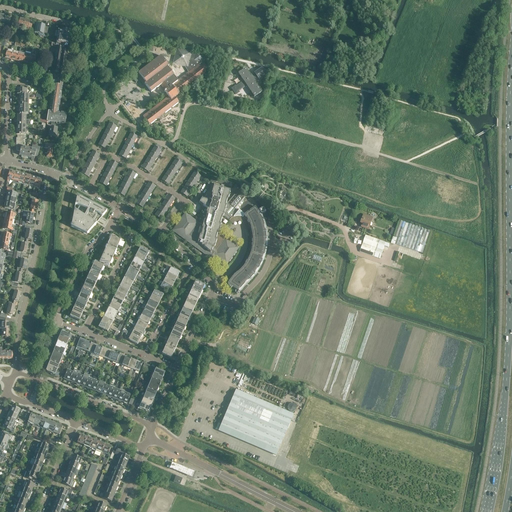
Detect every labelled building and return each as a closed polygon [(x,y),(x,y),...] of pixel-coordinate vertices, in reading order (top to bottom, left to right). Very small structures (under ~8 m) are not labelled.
[(10,19),(6,17),(6,16),(0,14),(0,21),(9,24),(9,22),(10,19)] [(18,26),(26,28),(25,31),(30,32),(32,25),(29,24),(30,21),(20,19),(18,26)] [(35,32),(34,32),(38,33),(40,37),(43,36),(46,37),(48,27),(45,27),(45,26),(36,24),(35,32)] [(56,31),(55,36),(57,37),(56,45),(68,47),(70,34),(69,34),(69,32),(67,30),(65,30),(63,31),(63,32),(58,31),(58,32),(56,31)] [(11,50),(7,49),(7,50),(5,58),(11,59),(13,50),(14,48),(12,47),(11,50)] [(57,47),(53,72),(49,71),(47,80),(54,81),(54,80),(57,81),(63,81),(67,53),(67,51),(62,51),(62,47),(57,47)] [(172,64),(185,67),(186,69),(188,73),(199,64),(201,63),(203,55),(196,53),(195,54),(192,53),(192,52),(176,48),(172,64)] [(19,52),(13,50),(11,59),(17,61),(19,52)] [(25,53),(19,52),(17,61),(23,62),(25,53)] [(31,55),(28,64),(34,65),(35,62),(38,63),(39,56),(36,55),(35,56),(31,55)] [(148,65),(138,73),(139,74),(145,83),(144,84),(151,92),(161,85),(163,87),(165,90),(177,81),(173,75),(167,67),(168,66),(160,56),(148,65)] [(177,81),(165,90),(164,91),(165,92),(166,91),(167,92),(168,93),(166,94),(168,97),(143,117),(149,124),(178,102),(175,97),(178,95),(177,94),(205,72),(206,68),(207,68),(204,64),(201,66),(199,64),(188,73),(177,81)] [(253,75),(250,76),(253,81),(258,78),(258,79),(265,74),(262,68),(254,73),(255,74),(253,75)] [(245,69),(238,74),(243,81),(246,86),(254,97),(261,92),(253,81),(250,76),(245,69)] [(53,84),(51,98),(60,99),(63,81),(57,81),(57,85),(53,84)] [(243,81),(235,87),(238,91),(246,86),(243,81)] [(17,94),(19,94),(29,94),(30,93),(31,92),(31,91),(31,89),(30,88),(29,88),(29,86),(20,86),(20,89),(15,89),(15,91),(17,91),(17,94)] [(73,96),(75,96),(76,91),(78,92),(80,91),(81,89),(75,87),(74,90),(73,96)] [(49,111),(56,112),(58,112),(60,99),(51,98),(49,111)] [(56,112),(56,113),(48,112),(47,121),(53,122),(52,125),(54,125),(55,122),(57,122),(56,124),(59,124),(59,123),(65,124),(66,114),(58,113),(58,112),(56,112)] [(114,132),(117,126),(110,122),(107,128),(114,132)] [(50,127),(49,136),(58,137),(58,132),(57,132),(57,128),(50,127)] [(111,137),(114,132),(107,128),(104,134),(111,137)] [(14,132),(16,132),(16,135),(17,135),(17,138),(23,140),(24,138),(24,135),(26,135),(26,130),(14,130),(14,132)] [(128,138),(129,139),(134,142),(138,135),(136,134),(135,135),(131,133),(128,138)] [(104,134),(101,139),(108,143),(111,137),(104,134)] [(125,144),(126,144),(132,147),(134,142),(129,139),(128,138),(126,142),(125,144)] [(101,139),(98,145),(105,149),(108,143),(101,139)] [(16,150),(20,151),(19,155),(22,156),(22,158),(24,158),(27,147),(22,146),(16,144),(16,150)] [(44,144),(43,145),(42,145),(42,148),(44,148),(48,149),(46,157),(51,158),(53,145),(44,144)] [(122,149),(123,150),(129,153),(132,147),(126,144),(125,144),(123,147),(122,149)] [(32,148),(29,157),(32,158),(32,160),(34,161),(35,155),(38,156),(40,148),(41,146),(38,145),(37,148),(36,147),(36,149),(32,148)] [(151,151),(152,152),(158,155),(161,150),(155,146),(153,149),(151,151)] [(119,155),(126,159),(129,153),(123,150),(122,149),(119,155)] [(93,151),(90,156),(97,160),(100,154),(93,151)] [(148,157),(149,157),(155,161),(158,155),(152,152),(151,151),(149,155),(148,157)] [(90,156),(87,162),(94,166),(97,160),(90,156)] [(145,162),(146,163),(151,166),(155,161),(149,157),(148,157),(145,162)] [(175,159),(172,164),(178,168),(182,163),(175,159)] [(118,164),(111,160),(108,166),(115,169),(118,164)] [(87,162),(84,168),(91,171),(94,166),(87,162)] [(141,167),(141,168),(148,172),(151,166),(146,163),(145,162),(141,167)] [(172,164),(168,169),(175,173),(178,168),(172,164)] [(115,169),(108,166),(105,171),(112,175),(115,169)] [(84,168),(81,173),(88,177),(91,171),(84,168)] [(166,172),(165,175),(166,175),(172,179),(175,173),(168,169),(166,172)] [(129,170),(126,176),(132,179),(133,179),(136,174),(129,170)] [(15,172),(12,171),(12,172),(10,171),(7,181),(10,181),(10,180),(13,181),(15,172)] [(112,175),(105,171),(102,177),(109,181),(112,175)] [(191,177),(192,177),(197,181),(201,176),(195,171),(192,175),(191,177)] [(163,178),(162,180),(168,184),(172,179),(166,175),(165,175),(163,178)] [(126,176),(123,181),(130,185),(132,182),(133,179),(132,179),(126,176)] [(102,177),(99,183),(106,186),(109,181),(102,177)] [(188,182),(194,186),(197,181),(192,177),(191,177),(189,180),(188,182)] [(40,179),(40,178),(37,178),(36,178),(34,187),(34,188),(37,189),(40,189),(42,179),(40,179)] [(123,181),(120,187),(127,190),(130,185),(123,181)] [(149,182),(146,187),(152,191),(154,188),(156,186),(149,182)] [(184,187),(185,187),(190,191),(194,186),(188,182),(185,185),(184,187)] [(193,218),(185,212),(171,230),(213,260),(215,257),(226,266),(239,248),(218,232),(223,215),(232,224),(234,222),(235,221),(237,221),(239,221),(240,221),(241,222),(243,223),(243,225),(245,230),(250,228),(249,225),(248,223),(246,218),(257,211),(249,199),(247,201),(238,193),(228,203),(227,202),(230,190),(223,189),(224,187),(221,186),(220,188),(211,185),(199,203),(207,209),(204,219),(202,225),(193,218)] [(120,187),(117,193),(124,196),(126,193),(127,190),(120,187)] [(146,187),(142,193),(149,197),(152,191),(146,187)] [(180,192),(187,197),(190,191),(185,187),(184,187),(180,192)] [(142,193),(139,198),(146,202),(149,197),(142,193)] [(169,194),(165,199),(171,204),(174,201),(175,198),(169,194)] [(71,223),(71,226),(87,234),(96,223),(98,222),(98,221),(100,218),(101,218),(102,217),(107,211),(93,204),(92,204),(92,203),(89,201),(89,202),(77,195),(76,196),(74,209),(74,210),(73,214),(73,216),(72,221),(71,223)] [(30,209),(30,212),(33,212),(33,210),(36,210),(38,201),(36,201),(36,198),(30,197),(30,200),(32,200),(30,209)] [(139,198),(136,203),(142,207),(144,204),(146,202),(139,198)] [(165,199),(162,205),(168,209),(171,204),(165,199)] [(162,205),(158,210),(164,214),(166,211),(168,209),(162,205)] [(266,213),(263,208),(246,218),(248,223),(249,225),(250,228),(251,231),(252,235),(252,237),(253,237),(253,239),(252,239),(252,242),(252,246),(253,247),(252,250),(251,250),(250,254),(249,257),(250,258),(248,262),(247,261),(245,264),(243,267),(243,268),(241,271),(240,270),(237,273),(233,276),(234,277),(231,280),(230,279),(227,284),(228,285),(227,285),(231,290),(232,288),(239,293),(240,291),(243,288),(247,284),(248,283),(251,280),(253,277),(256,274),(258,271),(260,268),(262,262),(265,255),(266,251),(267,245),(267,241),(267,236),(266,231),(266,230),(265,225),(264,223),(262,218),(261,215),(266,213)] [(158,210),(154,215),(161,219),(164,214),(158,210)] [(8,212),(6,212),(6,214),(4,214),(4,217),(5,218),(14,220),(15,217),(16,217),(16,214),(16,212),(14,212),(11,211),(10,213),(8,213),(8,212)] [(368,217),(364,215),(361,223),(363,224),(361,227),(369,230),(372,222),(370,221),(372,217),(368,216),(368,217)] [(392,243),(400,245),(423,253),(430,230),(400,220),(392,243)] [(25,239),(24,241),(28,242),(28,239),(31,240),(33,231),(30,230),(31,227),(25,226),(24,229),(26,230),(25,235),(23,235),(22,238),(24,239),(25,239)] [(366,235),(360,252),(380,259),(383,249),(387,250),(389,245),(385,243),(386,242),(366,235)] [(111,236),(110,240),(114,242),(113,244),(118,246),(120,241),(120,240),(119,240),(111,236)] [(110,240),(107,245),(116,249),(118,246),(113,244),(114,242),(110,240)] [(17,252),(15,251),(15,252),(14,252),(14,255),(22,256),(23,256),(23,253),(26,253),(28,244),(27,244),(28,242),(24,241),(23,241),(22,243),(21,243),(21,247),(19,247),(17,252)] [(0,250),(1,250),(6,251),(6,253),(12,254),(13,252),(13,251),(10,251),(10,252),(9,252),(9,249),(9,246),(0,244),(0,250)] [(107,245),(106,249),(110,251),(109,252),(114,254),(116,249),(107,245)] [(148,251),(140,247),(137,252),(146,257),(149,252),(149,251),(148,251)] [(114,254),(109,252),(110,251),(106,249),(103,254),(112,258),(114,254)] [(146,257),(137,252),(135,257),(143,262),(146,257)] [(101,258),(106,260),(105,261),(110,263),(112,258),(103,254),(101,258)] [(16,270),(19,271),(22,271),(22,269),(25,269),(27,260),(22,259),(22,258),(22,256),(14,255),(13,258),(19,259),(21,260),(20,264),(18,264),(16,270)] [(135,257),(132,262),(141,266),(143,262),(135,257)] [(101,258),(99,263),(104,266),(108,267),(110,263),(105,261),(106,260),(101,258)] [(94,262),(93,265),(97,267),(97,269),(101,271),(104,266),(99,263),(99,264),(94,262)] [(132,262),(129,267),(138,272),(140,269),(142,270),(142,269),(143,267),(141,266),(132,262)] [(93,265),(90,271),(100,275),(101,271),(97,269),(97,267),(93,265)] [(168,272),(175,277),(177,277),(179,272),(172,268),(170,267),(167,265),(165,270),(167,271),(166,272),(168,272)] [(129,267),(127,272),(137,278),(137,279),(139,280),(141,278),(138,276),(138,275),(137,275),(138,272),(129,267)] [(166,275),(165,277),(174,282),(177,277),(175,277),(168,272),(166,272),(167,271),(165,270),(164,269),(163,272),(166,273),(165,274),(166,275)] [(12,282),(14,282),(15,283),(15,282),(21,283),(22,274),(22,271),(19,271),(16,270),(16,273),(15,278),(13,277),(12,282)] [(89,275),(93,277),(93,278),(97,280),(100,275),(90,271),(89,275)] [(127,272),(124,277),(133,282),(134,279),(136,280),(137,279),(137,278),(127,272)] [(97,280),(93,278),(93,277),(89,275),(86,280),(95,284),(97,280)] [(124,277),(122,282),(130,287),(133,282),(124,277)] [(165,277),(163,282),(172,287),(174,282),(165,277)] [(160,288),(161,288),(169,292),(171,288),(172,287),(163,282),(161,282),(162,281),(159,279),(158,282),(159,282),(157,286),(160,288)] [(85,284),(89,286),(89,287),(93,289),(95,284),(86,280),(85,284)] [(195,281),(193,285),(198,287),(197,288),(202,290),(204,285),(205,285),(203,284),(203,285),(195,281)] [(122,282),(119,287),(128,292),(130,287),(122,282)] [(93,289),(89,287),(89,286),(85,284),(82,289),(91,293),(93,289)] [(193,285),(191,290),(200,295),(202,290),(197,288),(198,287),(193,285)] [(119,287),(117,292),(125,296),(127,297),(126,299),(129,300),(130,298),(127,296),(128,295),(127,294),(128,292),(119,287)] [(82,289),(80,293),(85,295),(84,296),(89,298),(91,293),(82,289)] [(150,294),(152,295),(161,300),(163,294),(156,290),(154,290),(153,293),(151,292),(151,293),(150,294)] [(191,290),(189,294),(194,296),(193,297),(198,299),(200,295),(191,290)] [(12,300),(12,302),(12,303),(15,303),(15,301),(18,302),(21,293),(15,291),(14,291),(12,300)] [(117,292),(114,297),(123,302),(125,296),(117,292)] [(80,293),(78,298),(87,302),(89,298),(84,296),(85,295),(80,293)] [(198,299),(193,297),(194,296),(189,294),(187,299),(196,303),(198,299)] [(152,295),(149,300),(158,304),(161,300),(152,295)] [(114,297),(111,302),(120,306),(123,302),(114,297)] [(76,302),(81,304),(80,305),(85,307),(87,302),(78,298),(76,302)] [(196,303),(187,299),(185,303),(190,305),(189,306),(194,308),(196,303)] [(149,300),(146,305),(156,309),(158,304),(149,300)] [(6,314),(7,314),(13,315),(15,306),(14,306),(15,303),(12,303),(12,302),(9,302),(8,304),(9,305),(6,314)] [(85,307),(80,305),(81,304),(76,302),(74,307),(83,311),(85,307)] [(111,302),(109,307),(117,311),(119,309),(120,310),(121,308),(122,307),(120,306),(111,302)] [(185,303),(183,308),(192,313),(194,308),(189,306),(190,305),(185,303)] [(146,305),(144,310),(153,314),(156,309),(146,305)] [(72,311),(77,313),(76,314),(81,316),(83,311),(74,307),(72,311)] [(109,307),(106,312),(115,317),(117,311),(109,307)] [(183,308),(181,312),(185,314),(185,315),(190,318),(192,313),(183,308)] [(141,315),(150,319),(153,314),(144,310),(141,315)] [(76,314),(77,313),(72,311),(70,316),(70,317),(71,317),(79,321),(81,316),(76,314)] [(104,317),(112,321),(115,317),(106,312),(104,317)] [(181,312),(179,317),(188,322),(190,318),(185,315),(185,314),(181,312)] [(148,324),(150,319),(141,315),(139,320),(148,324)] [(110,326),(112,321),(104,317),(101,322),(110,326)] [(179,317),(177,321),(181,323),(181,325),(185,327),(188,322),(179,317)] [(139,320),(136,325),(145,329),(148,324),(139,320)] [(135,327),(133,330),(142,334),(145,329),(136,325),(135,324),(135,323),(132,321),(131,324),(134,325),(134,326),(135,327)] [(177,321),(174,326),(184,331),(185,327),(181,325),(181,323),(177,321)] [(111,327),(110,326),(101,322),(98,327),(107,331),(108,329),(110,330),(111,328),(110,328),(111,327)] [(174,326),(173,330),(177,332),(176,334),(181,336),(184,331),(174,326)] [(130,334),(131,335),(140,339),(142,334),(133,330),(132,333),(131,332),(130,333),(130,334)] [(173,330),(170,336),(179,340),(181,336),(176,334),(177,332),(173,330)] [(61,331),(59,337),(64,339),(64,338),(69,340),(71,335),(61,331)] [(128,340),(129,340),(137,344),(139,340),(140,339),(131,335),(130,334),(130,333),(127,331),(126,334),(129,335),(128,336),(130,337),(128,339),(128,340)] [(170,336),(168,340),(173,342),(172,343),(177,345),(179,340),(170,336)] [(59,337),(57,342),(67,345),(69,340),(64,338),(64,339),(59,337)] [(86,341),(80,339),(76,347),(82,350),(86,341)] [(168,340),(166,345),(175,349),(177,345),(172,343),(173,342),(168,340)] [(91,343),(86,341),(82,350),(88,352),(91,343)] [(60,349),(60,348),(65,350),(67,345),(57,342),(55,347),(60,349)] [(91,343),(88,352),(91,353),(90,356),(92,357),(92,356),(93,354),(97,345),(91,343)] [(97,345),(93,354),(92,356),(98,359),(99,356),(102,348),(103,347),(99,345),(99,346),(97,345)] [(166,345),(164,349),(169,351),(168,352),(173,354),(175,349),(166,345)] [(102,348),(99,356),(107,360),(111,351),(102,348)] [(169,351),(164,349),(162,354),(161,354),(163,355),(171,358),(173,354),(168,352),(169,351)] [(56,359),(56,358),(61,360),(63,355),(53,351),(51,357),(56,359)] [(116,363),(119,354),(111,351),(107,360),(116,363)] [(125,357),(119,354),(116,363),(122,365),(125,357)] [(56,358),(56,359),(51,357),(49,361),(59,365),(61,360),(56,358)] [(125,357),(122,365),(121,368),(119,371),(122,372),(123,369),(122,368),(123,366),(127,368),(131,359),(125,357)] [(131,359),(127,368),(130,369),(127,377),(130,378),(130,376),(132,372),(133,370),(136,361),(131,359)] [(52,369),(52,368),(57,370),(59,365),(49,361),(47,367),(52,369)] [(136,361),(133,370),(138,372),(139,372),(142,365),(142,363),(136,361)] [(69,365),(67,370),(64,379),(66,380),(69,381),(73,372),(69,371),(71,366),(69,365)] [(52,368),(52,369),(47,367),(46,371),(45,371),(51,374),(51,375),(62,379),(65,372),(62,371),(60,371),(60,373),(57,372),(58,370),(57,370),(52,368)] [(74,368),(73,372),(69,381),(71,382),(74,383),(75,383),(78,374),(75,373),(77,368),(74,368)] [(77,384),(76,384),(79,385),(80,385),(83,376),(80,375),(82,369),(81,368),(80,370),(75,383),(77,384)] [(155,370),(153,373),(158,375),(158,377),(162,378),(163,376),(165,373),(157,369),(155,368),(155,369),(155,370)] [(80,385),(82,386),(84,387),(85,387),(89,378),(88,378),(86,377),(88,371),(86,370),(83,376),(80,385)] [(153,373),(151,379),(160,383),(162,379),(162,378),(158,377),(158,375),(153,373)] [(90,389),(92,390),(95,392),(95,391),(96,391),(99,382),(96,381),(97,379),(98,375),(96,374),(94,380),(90,389)] [(85,387),(87,388),(90,390),(90,389),(94,380),(89,378),(85,387)] [(151,379),(149,383),(154,385),(154,386),(158,388),(159,386),(160,383),(151,379)] [(96,391),(98,392),(97,392),(100,394),(100,393),(101,393),(104,384),(99,382),(96,391)] [(149,383),(147,389),(156,393),(158,389),(158,388),(154,386),(154,385),(149,383)] [(101,393),(103,394),(102,395),(105,396),(106,395),(109,386),(104,384),(101,393)] [(106,395),(108,396),(108,397),(111,398),(111,397),(115,388),(109,386),(106,395)] [(122,386),(120,390),(116,399),(118,400),(118,401),(121,402),(121,401),(122,401),(125,392),(122,391),(123,391),(122,389),(124,387),(122,386)] [(115,388),(111,397),(113,398),(113,399),(115,400),(116,399),(120,390),(115,388)] [(125,392),(122,401),(124,402),(123,403),(126,404),(126,403),(127,403),(130,395),(129,395),(129,394),(127,393),(129,389),(127,388),(125,392)] [(147,389),(145,393),(150,395),(150,396),(154,398),(155,395),(156,393),(147,389)] [(293,414),(236,390),(218,431),(276,455),(293,414)] [(145,393),(143,399),(152,402),(154,398),(150,396),(150,395),(145,393)] [(143,399),(141,403),(146,405),(145,406),(150,408),(152,402),(143,399)] [(297,407),(293,402),(287,407),(291,412),(297,407)] [(139,407),(139,408),(147,412),(148,412),(150,408),(145,406),(146,405),(141,403),(139,407)] [(12,407),(10,412),(19,415),(20,413),(21,413),(22,411),(12,407)] [(10,412),(8,417),(17,421),(18,419),(17,418),(19,415),(10,412)] [(31,414),(27,422),(27,425),(29,425),(29,423),(32,424),(36,416),(31,414)] [(36,416),(32,424),(38,426),(41,418),(36,416)] [(8,417),(5,422),(15,426),(16,423),(17,421),(8,417)] [(43,428),(46,420),(41,418),(38,426),(43,428)] [(51,422),(46,420),(43,428),(46,430),(44,436),(45,437),(48,431),(48,430),(51,422)] [(9,431),(13,432),(16,426),(15,426),(5,422),(3,427),(9,430),(9,431)] [(53,433),(56,424),(51,422),(48,430),(48,431),(53,433)] [(59,435),(63,427),(56,424),(53,433),(59,435)] [(0,434),(0,436),(8,440),(12,442),(14,437),(11,435),(11,436),(2,432),(1,434),(0,434)] [(81,434),(77,443),(84,445),(87,437),(81,434)] [(0,436),(0,442),(6,445),(9,446),(9,444),(7,443),(8,440),(0,436)] [(93,439),(87,437),(84,445),(90,448),(93,439)] [(93,439),(90,448),(96,450),(99,442),(93,439)] [(99,442),(96,450),(102,452),(105,444),(99,442)] [(50,446),(41,443),(39,448),(47,451),(50,446)] [(105,444),(102,452),(108,455),(111,447),(105,444)] [(39,448),(37,454),(45,457),(47,451),(39,448)] [(121,454),(119,459),(127,463),(129,457),(126,455),(127,453),(117,449),(116,452),(121,454)] [(45,457),(37,454),(35,459),(43,463),(45,457)] [(73,455),(71,461),(79,464),(81,459),(73,455)] [(43,463),(32,458),(30,464),(41,468),(43,463)] [(119,459),(117,465),(125,468),(127,463),(119,459)] [(77,470),(79,464),(71,461),(69,467),(77,470)] [(194,471),(171,462),(169,467),(191,477),(194,471)] [(41,468),(33,465),(30,470),(39,474),(41,468)] [(117,465),(114,471),(123,474),(125,468),(117,465)] [(75,475),(77,470),(69,467),(67,472),(75,475)] [(27,470),(24,477),(31,480),(32,478),(36,480),(39,474),(30,470),(30,471),(27,470)] [(114,471),(112,476),(120,479),(123,474),(114,471)] [(75,475),(67,472),(64,478),(73,481),(75,475)] [(112,476),(110,482),(118,485),(120,479),(112,476)] [(175,478),(173,482),(180,484),(181,482),(182,478),(176,476),(175,478)] [(73,481),(64,478),(62,484),(70,487),(73,481)] [(34,484),(26,481),(24,487),(32,490),(34,484)] [(110,482),(108,487),(116,491),(118,485),(110,482)] [(32,490),(24,487),(22,493),(30,496),(32,490)] [(108,487),(105,493),(114,496),(116,491),(108,487)] [(60,488),(58,494),(66,497),(69,499),(72,491),(69,490),(65,488),(64,490),(60,488)] [(30,496),(22,493),(19,491),(17,497),(19,498),(28,501),(30,496)] [(105,493),(103,499),(111,502),(114,496),(105,493)] [(64,503),(66,497),(58,494),(56,500),(64,503)] [(28,501),(19,498),(17,504),(25,507),(28,501)] [(67,504),(64,503),(56,500),(54,505),(62,509),(65,510),(67,504)] [(107,505),(99,502),(96,507),(105,511),(107,505)]
